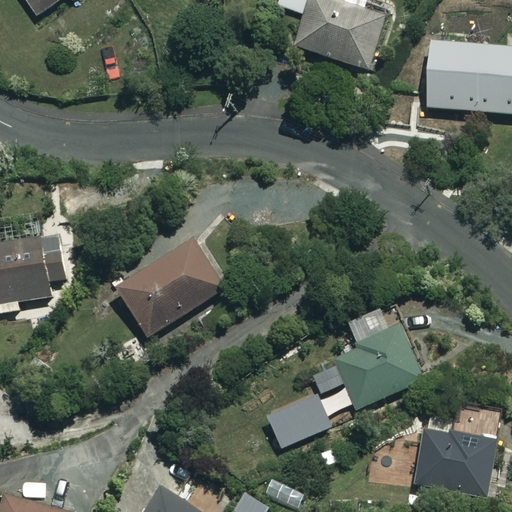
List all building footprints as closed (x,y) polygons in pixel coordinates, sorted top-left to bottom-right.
[(26,0),(39,19),(66,0),(69,0),(74,7),(84,0),(26,0)] [(368,0),(280,0),(279,6),(306,15),(296,46),(369,70),(387,17),(366,10),(368,0)] [(511,54),(435,50),(432,118),(511,122),(511,54)] [(42,238),(40,221),(1,227),(4,244),(0,244),(0,314),(21,311),(20,302),(52,297),(50,283),(68,280),(61,235),(42,238)] [(228,289),(196,238),(118,287),(150,338),(228,289)] [(426,381),(401,323),(385,330),(376,309),(348,322),(359,348),(334,359),(357,412),(426,381)] [(456,414),(425,409),(415,485),(492,496),(500,438),(453,432),(456,414)] [(23,496),(7,492),(1,511),(67,511),(43,505),(46,493),(25,488),(23,496)] [(202,511),(163,489),(149,511),(202,511)]
